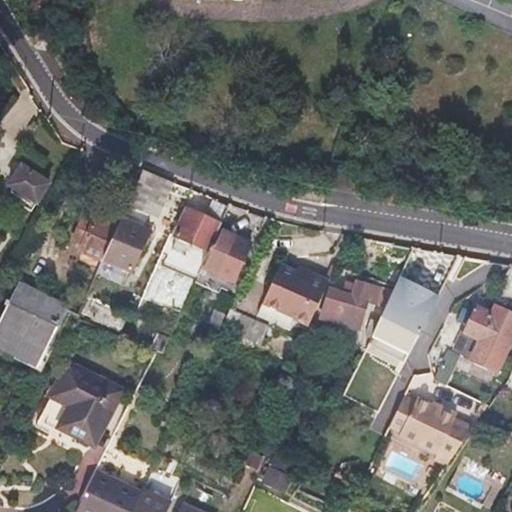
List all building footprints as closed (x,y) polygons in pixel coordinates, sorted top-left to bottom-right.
[(38,173),(43,166),(47,160),(26,145),(17,157),(38,173)] [(33,202),(40,193),(47,183),(21,164),(7,182),(33,202)] [(144,199),(154,177),(142,172),(132,193),(144,199)] [(115,228),(117,223),(119,219),(97,209),(94,216),(84,211),(74,230),(85,235),(82,241),(103,252),(115,228)] [(173,236),(208,251),(218,229),(220,225),(185,209),(173,236)] [(143,240),(115,228),(103,252),(98,265),(115,272),(120,260),(131,265),(143,240)] [(218,229),(208,251),(200,267),(232,281),(249,243),(218,229)] [(407,272),(441,291),(443,287),(436,283),(443,270),(451,274),(459,259),(449,254),(444,264),(419,250),(407,272)] [(309,274),(307,279),(295,273),(278,266),(261,305),(295,320),(308,327),(328,283),(309,274)] [(297,269),(295,273),(307,279),(309,274),(297,269)] [(511,292),(511,273),(503,292),(511,292)] [(376,308),(384,311),(392,288),(384,285),(382,290),(358,282),(356,287),(349,284),(345,294),(331,290),(322,319),(358,331),(367,303),(377,306),(376,308)] [(61,308),(37,296),(13,284),(0,309),(0,348),(33,365),(61,308)] [(501,292),(499,297),(496,301),(511,308),(511,292),(503,292),(501,292)] [(391,329),(416,337),(426,304),(397,295),(391,314),(396,315),(391,329)] [(289,332),(295,320),(261,305),(256,317),(289,332)] [(492,316),(484,312),(476,308),(465,333),(479,340),(469,361),(496,373),(511,339),(511,315),(496,308),(492,316)] [(229,325),(235,328),(241,315),(235,312),(229,325)] [(262,340),(265,334),(268,327),(241,315),(235,328),(262,340)] [(167,340),(160,337),(153,333),(147,346),(161,352),(167,340)] [(460,345),(460,343),(460,341),(453,339),(438,382),(451,387),(465,346),(460,345)] [(51,386),(43,403),(34,420),(73,439),(74,438),(91,445),(118,390),(57,361),(47,383),(51,386)] [(440,457),(459,417),(444,409),(442,412),(420,401),(401,438),(440,457)] [(288,495),(291,488),(294,483),(268,470),(263,482),(288,495)] [(134,511),(135,511),(143,495),(94,473),(75,511),(134,511)]
